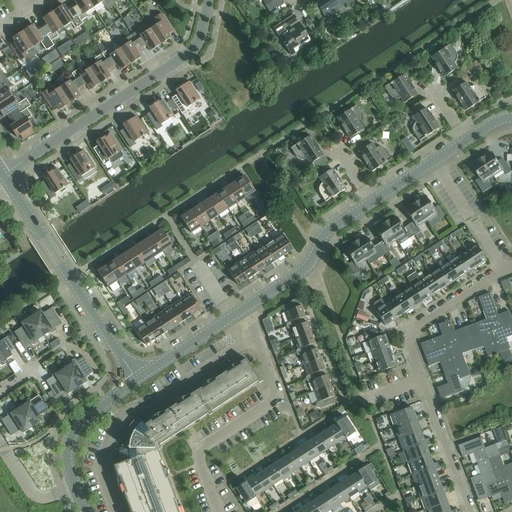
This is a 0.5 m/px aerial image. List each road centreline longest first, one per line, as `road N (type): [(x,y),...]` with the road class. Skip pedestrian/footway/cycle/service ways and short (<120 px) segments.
road 1 (tertiary): [(242,309),(312,258),(324,238),(489,124),(511,118)]
road 2 (residential): [(208,0),(193,50),(2,175)]
road 3 (residential): [(114,511),(101,462),(120,420),(254,338)]
road 4 (tertiary): [(136,380),(8,184)]
road 5 (residential): [(217,511),(199,464),(203,447),(281,399),(254,338)]
road 6 (residential): [(511,265),(405,332),(422,379)]
road 7 (tertiary): [(76,491),(65,463),(69,438),(136,380)]
road 8 (residential): [(422,379),(471,511)]
road 9 (tertiary): [(136,380),(242,309)]
